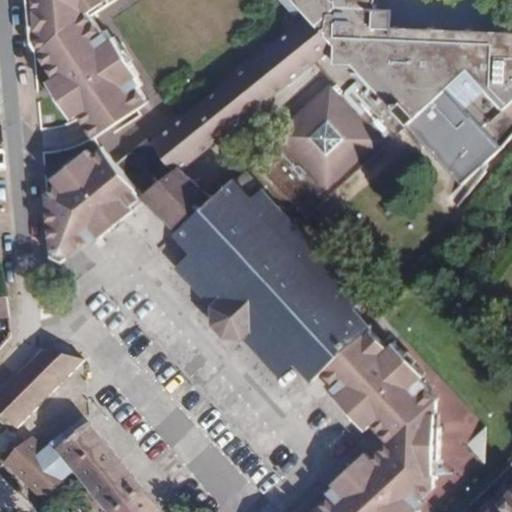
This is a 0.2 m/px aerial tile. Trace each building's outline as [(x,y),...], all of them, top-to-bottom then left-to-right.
[(29,0),(33,42),(56,76),(50,80),(55,88),(74,117),(80,113),(96,137),(149,102),(138,87),(142,84),(137,76),(139,74),(115,38),(113,39),(107,31),(103,33),(92,16),(116,0),(29,0)] [(350,0),(284,0),(283,2),(296,16),(304,9),(311,16),(156,140),(153,136),(119,164),(145,197),(147,199),(184,169),(367,21),(350,0)] [(281,0),(283,2),(284,0),(350,0),(367,21),(377,13),(377,7),(377,0),(281,0)] [(377,13),(376,18),(370,24),(378,32),(385,26),(395,26),(396,8),(377,7),(377,13)] [(505,146),(510,141),(511,138),(511,30),(395,26),(385,26),(378,32),(370,24),(376,18),(377,13),(367,21),(317,62),(334,81),(253,157),(308,217),(410,124),(465,183),(505,146)] [(136,209),(134,206),(145,197),(119,164),(104,147),(93,156),(89,150),(54,178),(59,184),(48,193),(53,252),(66,259),(91,240),(94,243),(136,209)] [(215,198),(184,169),(147,199),(180,229),(215,198)] [(317,378),(325,370),(371,328),(385,316),(264,187),(251,200),(233,181),(215,198),(180,229),(214,267),(208,272),(227,293),(213,305),(213,324),(226,337),(245,339),(257,328),(275,348),(283,341),(317,378)] [(0,318),(10,317),(8,297),(0,298),(0,318)] [(371,328),(325,370),(337,384),(333,388),(339,394),(360,375),(354,370),(377,349),(382,355),(389,348),(371,328)] [(395,343),(389,348),(382,355),(377,349),(354,370),(360,375),(339,394),(337,396),(368,428),(373,423),(390,441),(372,458),(367,453),(335,483),(336,485),(329,492),(332,496),(314,511),(418,511),(420,510),(418,508),(425,501),(422,498),(434,487),(435,458),(440,458),(441,429),(436,429),(437,399),(426,388),(430,384),(423,377),(425,375),(395,343)] [(86,360),(45,351),(0,396),(0,410),(19,429),(86,360)] [(90,427),(84,420),(82,423),(87,429),(90,427)] [(112,511),(123,511),(147,492),(90,427),(87,429),(82,423),(56,445),(62,450),(53,457),(47,452),(33,438),(6,463),(44,499),(78,472),(112,511)] [(62,450),(56,445),(47,452),(53,457),(62,450)] [(0,511),(8,511),(22,500),(0,476),(0,511)] [(163,511),(147,492),(123,511),(163,511)] [(511,511),(511,492),(491,511),(511,511)]
